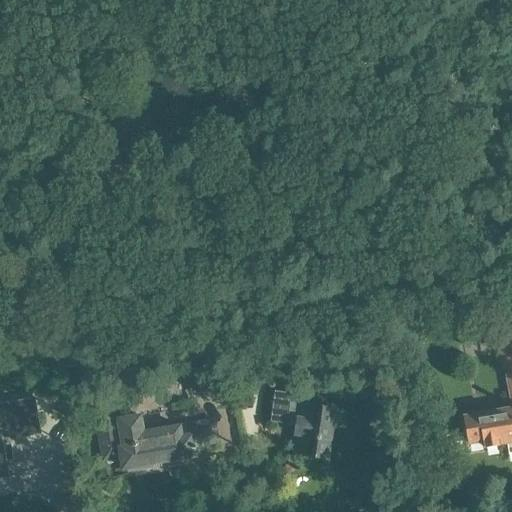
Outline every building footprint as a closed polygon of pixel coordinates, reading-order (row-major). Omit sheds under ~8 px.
[(254,37),(237,28),(220,57),(236,66),(254,37)] [(169,52),(149,86),(177,101),(208,118),(227,84),(180,58),(169,52)] [(509,454),(511,453),(511,319),(467,327),(470,342),(499,337),(503,361),(505,361),(511,403),(511,409),(460,418),(462,431),(466,430),(468,442),(481,440),(482,447),(507,442),(509,454)] [(401,345),(398,331),(390,333),(392,346),(401,345)] [(237,384),(262,379),(258,355),(233,360),(237,384)] [(228,363),(189,370),(193,394),(233,386),(228,363)] [(295,452),(327,457),(334,409),(305,405),(305,409),(289,407),(291,393),(276,391),(271,421),(298,425),(297,433),(296,433),(296,434),(297,434),(295,452)] [(0,478),(8,477),(6,462),(7,462),(7,460),(4,446),(4,444),(2,444),(1,438),(11,436),(11,438),(40,433),(34,399),(0,404),(0,478)] [(115,409),(97,412),(105,459),(123,456),(123,459),(125,468),(128,467),(129,471),(154,467),(153,463),(195,456),(193,448),(196,447),(196,446),(215,442),(211,421),(144,432),(141,415),(121,418),(120,408),(115,409)]
